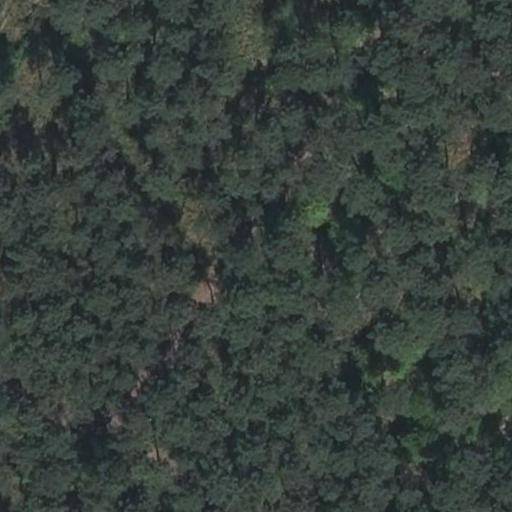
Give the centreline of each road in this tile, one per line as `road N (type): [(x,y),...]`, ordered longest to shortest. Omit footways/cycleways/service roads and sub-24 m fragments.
road 1 (track): [(75,511),(406,5),(511,73)]
road 2 (track): [(248,511),(124,431),(0,385)]
